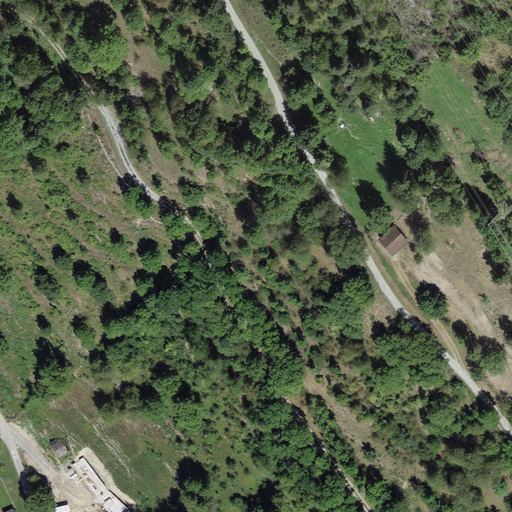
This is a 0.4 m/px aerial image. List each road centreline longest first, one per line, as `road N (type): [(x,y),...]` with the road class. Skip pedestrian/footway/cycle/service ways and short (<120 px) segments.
road 1 (track): [(3,0),(52,36),(70,61),(105,112),(123,161),(193,234),(282,398),(370,511)]
road 2 (track): [(226,0),(390,293),(511,431)]
